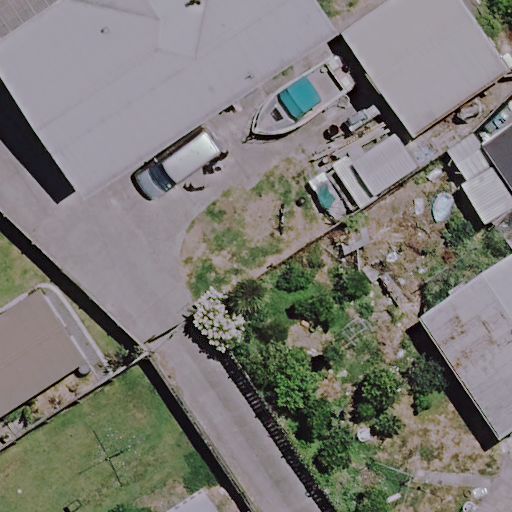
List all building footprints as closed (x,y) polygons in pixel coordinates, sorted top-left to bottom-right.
[(62,0),(0,40),(0,66),(83,194),(334,30),(314,0),(62,0)] [(508,80),(458,0),(412,0),(413,0),(352,38),(415,138),(508,80)] [(511,143),(493,157),(511,183),(511,143)] [(511,442),(511,267),(428,325),(510,444),(511,442)] [(0,422),(87,369),(45,301),(0,329),(0,422)] [(216,511),(207,498),(185,511),(216,511)]
